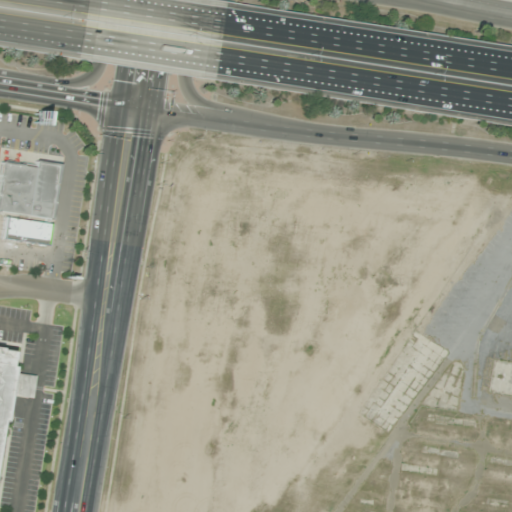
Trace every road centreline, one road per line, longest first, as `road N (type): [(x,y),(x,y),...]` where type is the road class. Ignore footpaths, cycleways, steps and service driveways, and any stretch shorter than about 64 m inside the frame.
road 1 (secondary): [(0,82),(293,130),(511,154)]
road 2 (secondary): [(134,107),(75,511)]
road 3 (motorway): [(216,63),(511,106)]
road 4 (motorway): [(511,70),(222,26)]
road 5 (secondary): [(196,0),(188,93),(198,105),(293,130)]
road 6 (secondary): [(0,81),(88,82),(114,0)]
road 7 (motorway): [(222,26),(86,5)]
road 8 (motorway): [(81,43),(216,63)]
